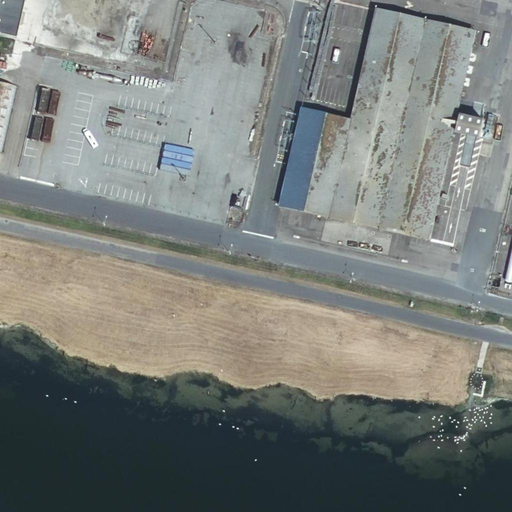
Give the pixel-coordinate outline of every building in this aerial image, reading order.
[(24,0),(0,0),(0,34),(17,38),(24,0)] [(378,11),(327,0),(280,210),(331,221),(378,11)] [(427,22),(378,11),(331,221),(381,232),(427,22)] [(477,33),(427,22),(381,232),(431,243),(477,33)] [(0,152),(2,154),(17,88),(0,84),(0,152)] [(487,121),(463,116),(459,133),(484,138),(487,121)]
